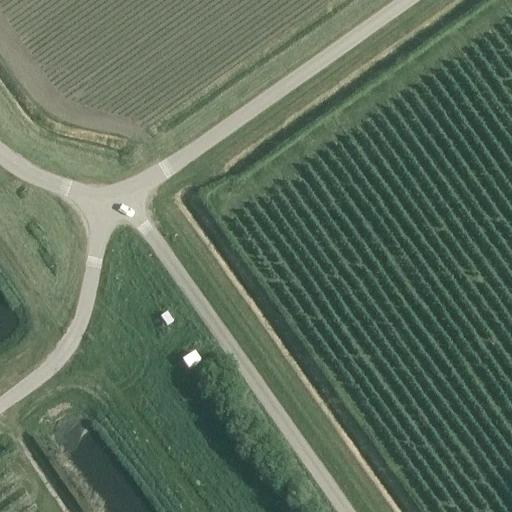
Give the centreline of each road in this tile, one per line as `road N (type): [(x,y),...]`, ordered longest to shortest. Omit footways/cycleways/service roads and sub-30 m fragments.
road 1 (unclassified): [(409,0),(151,182),(101,204)]
road 2 (unclassified): [(101,204),(87,296),(68,339),(0,401)]
